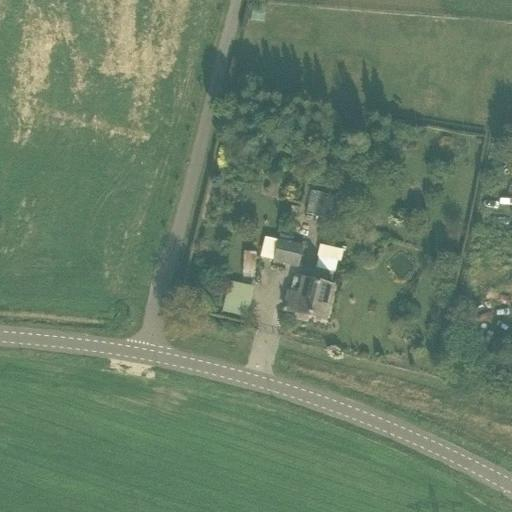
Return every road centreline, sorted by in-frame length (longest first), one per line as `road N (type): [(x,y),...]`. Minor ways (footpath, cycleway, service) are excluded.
road 1 (unclassified): [(511,490),(353,414),(148,352)]
road 2 (unclassified): [(148,352),(240,0)]
road 3 (unclassified): [(0,338),(148,352)]
